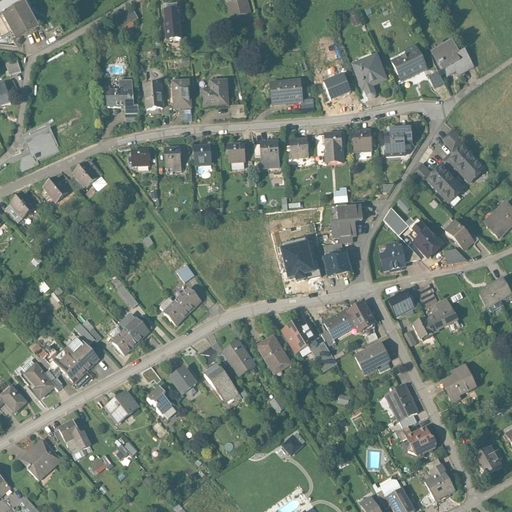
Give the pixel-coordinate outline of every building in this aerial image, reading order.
[(245,0),(227,0),(227,1),(226,1),(227,3),(228,3),(232,17),(249,12),(245,0)] [(38,27),(24,4),(5,15),(5,14),(3,16),(2,16),(16,40),(38,27)] [(137,19),(132,11),(127,14),(126,12),(117,17),(124,30),(133,25),(131,22),(137,19)] [(178,14),(166,15),(168,39),(180,38),(178,14)] [(355,14),(349,17),(351,24),(358,22),(355,14)] [(451,41),(431,52),(438,65),(440,64),(444,70),(459,61),(456,55),(458,54),(451,41)] [(409,55),(394,63),(402,80),(425,68),(414,46),(407,50),(409,55)] [(459,61),(444,70),(447,76),(456,71),(458,75),(473,67),(464,50),(458,54),(456,55),(459,61)] [(373,58),(359,65),(361,71),(360,72),(361,74),(357,76),(359,81),(360,82),(362,82),(364,88),(371,85),(371,87),(379,84),(380,82),(380,79),(384,77),(382,71),(380,69),(378,69),(373,58)] [(17,62),(6,66),(10,77),(21,73),(17,62)] [(437,72),(429,77),(434,88),(443,83),(437,72)] [(343,75),(323,83),(330,100),(350,91),(343,75)] [(131,79),(119,80),(120,90),(106,91),(107,107),(124,106),(133,105),(131,79)] [(285,81),(271,83),(273,101),(282,100),(282,99),(286,98),(286,102),(302,100),(303,100),(301,80),(300,80),(300,81),(291,82),(291,85),(285,85),(285,81)] [(160,81),(146,82),(146,86),(144,86),(146,109),(162,107),(160,81)] [(227,81),(211,82),(211,90),(203,91),(204,107),(229,106),(227,81)] [(188,82),(172,83),(175,109),(191,108),(188,82)] [(4,87),(0,88),(0,110),(12,106),(4,87)] [(243,103),(229,103),(230,116),(244,115),(243,103)] [(137,105),(133,105),(124,106),(125,122),(137,121),(136,113),(138,113),(137,105)] [(22,141),(30,156),(31,155),(35,163),(36,162),(59,151),(57,147),(58,147),(49,128),(22,141)] [(409,130),(391,131),(391,140),(385,141),(386,157),(403,156),(403,145),(410,144),(409,130)] [(353,133),(354,152),(362,152),(362,151),(370,150),(370,151),(371,151),(370,132),(360,132),(360,133),(353,134),(353,133)] [(333,135),(324,135),(326,164),(343,162),(341,134),(340,134),(340,135),(333,135)] [(307,140),(290,141),(291,158),(308,157),(307,140)] [(269,143),(260,143),(262,162),(279,161),(278,142),(277,142),(277,143),(269,143)] [(243,145),(229,146),(231,163),(244,162),(243,145)] [(201,148),(194,148),(196,165),(203,164),(203,165),(212,165),(210,147),(201,147),(201,148)] [(171,150),(165,151),(166,168),(173,168),(173,167),(181,166),(180,149),(171,150)] [(481,170),(462,150),(459,153),(459,156),(456,158),(454,158),(452,160),(448,156),(442,162),(452,172),(455,168),(464,177),(464,180),(467,183),(471,183),(475,180),(474,177),(481,170)] [(148,152),(132,153),(133,167),(149,166),(148,152)] [(38,166),(36,162),(35,163),(31,155),(30,156),(21,160),(19,170),(22,174),(38,166)] [(442,162),(435,169),(439,173),(437,174),(437,176),(435,179),(433,178),(429,182),(448,202),(456,194),(459,195),(462,191),(462,188),(459,185),(455,185),(447,176),(452,172),(442,162)] [(86,165),(74,176),(85,189),(98,178),(86,165)] [(68,194),(56,180),(43,191),(56,205),(68,194)] [(346,200),(344,188),(331,190),(332,202),(346,200)] [(27,201),(24,197),(6,213),(18,227),(36,210),(35,210),(41,205),(33,196),(27,201)] [(281,198),(280,208),(298,209),(298,203),(286,203),(286,198),(281,198)] [(511,210),(505,203),(493,215),(494,216),(485,225),(484,224),(483,224),(498,240),(508,230),(507,229),(511,223),(511,210)] [(338,212),(339,226),(353,224),(361,223),(360,209),(338,212)] [(388,228),(397,237),(407,228),(398,219),(388,228)] [(355,238),(353,224),(339,226),(332,226),(333,240),(355,238)] [(465,236),(454,225),(445,233),(464,253),(473,245),(465,236)] [(414,233),(413,234),(420,240),(414,246),(427,258),(440,246),(439,245),(438,246),(434,241),(434,240),(427,233),(428,232),(421,226),(422,227),(415,234),(414,233)] [(465,236),(473,245),(474,246),(478,242),(469,232),(465,236)] [(326,261),(344,257),(341,246),(323,250),(326,261)] [(385,258),(381,259),(384,273),(391,272),(391,273),(400,271),(400,270),(405,268),(401,250),(398,251),(398,247),(386,250),(387,254),(385,258)] [(307,249),(283,254),(289,282),(313,276),(311,267),(307,249)] [(455,252),(445,255),(447,267),(465,263),(455,252)] [(346,257),(344,257),(326,261),(324,262),(328,280),(348,275),(347,271),(349,270),(346,257)] [(317,266),(311,267),(313,276),(314,280),(320,278),(317,266)] [(186,268),(177,275),(185,284),(193,278),(186,268)] [(492,290),(480,297),(487,310),(511,297),(503,281),(491,287),(492,290)] [(122,288),(117,292),(132,310),(137,306),(122,288)] [(428,288),(416,294),(424,310),(436,304),(428,288)] [(187,292),(176,304),(188,316),(199,304),(195,300),(197,298),(193,294),(191,296),(187,292)] [(406,296),(411,306),(416,303),(411,293),(406,296)] [(413,310),(411,306),(406,296),(390,304),(397,318),(413,310)] [(457,323),(446,302),(436,307),(439,313),(427,320),(428,322),(426,323),(433,336),(457,323)] [(188,316),(176,304),(164,316),(176,328),(179,325),(180,326),(183,323),(182,322),(188,316)] [(348,316),(355,329),(359,335),(375,326),(364,307),(348,316)] [(346,313),(323,326),(332,342),(355,329),(348,316),(346,313)] [(124,333),(136,322),(130,316),(119,328),(124,333)] [(142,319),(137,323),(146,331),(150,327),(142,319)] [(420,342),(433,336),(426,323),(426,321),(413,328),(420,342)] [(136,322),(124,333),(136,346),(148,334),(146,331),(137,323),(136,322)] [(81,329),(95,343),(97,346),(101,341),(93,332),(94,331),(87,324),(81,329)] [(302,324),(283,336),(296,357),(308,349),(324,375),(336,368),(324,348),(318,351),(315,345),(302,324)] [(80,328),(75,333),(90,348),(95,343),(81,329),(80,328)] [(130,353),(136,346),(124,333),(112,345),(124,358),(127,355),(128,356),(130,353)] [(288,364),(273,340),(272,341),(274,343),(266,348),(264,346),(257,351),(272,374),(288,364)] [(78,343),(66,355),(86,375),(98,363),(94,359),(96,357),(92,352),(90,354),(78,343)] [(238,345),(222,356),(224,355),(235,371),(233,372),(239,381),(255,371),(238,345)] [(390,364),(381,347),(356,360),(365,377),(390,364)] [(74,387),(86,375),(66,355),(54,367),(74,387)] [(238,398),(218,369),(204,379),(213,392),(214,391),(225,407),(238,398)] [(476,389),(465,369),(458,373),(460,377),(443,385),(451,402),(476,389)] [(37,392),(34,395),(41,402),(54,391),(36,370),(26,379),(37,392)] [(151,370),(142,376),(149,385),(153,382),(156,385),(161,382),(151,370)] [(196,387),(184,372),(170,383),(182,398),(196,387)] [(409,399),(404,389),(386,398),(392,409),(394,408),(398,415),(395,416),(400,425),(418,416),(412,404),(413,403),(411,398),(409,399)] [(12,391),(1,402),(5,406),(15,417),(26,406),(12,391)] [(169,401),(159,391),(147,402),(151,407),(154,407),(157,410),(155,411),(162,419),(164,417),(168,422),(176,415),(168,406),(169,401)] [(136,410),(125,395),(106,411),(118,425),(136,410)] [(73,425),(59,432),(64,441),(66,445),(74,441),(81,453),(90,448),(84,436),(80,438),(73,425)] [(431,442),(425,431),(412,438),(408,440),(411,447),(409,455),(423,459),(425,453),(428,451),(430,452),(434,450),(435,446),(433,443),(431,442)] [(64,441),(59,432),(54,435),(59,444),(64,441)] [(302,449),(294,439),(282,449),(290,459),(302,449)] [(52,454),(42,444),(21,463),(28,470),(27,471),(37,481),(59,461),(52,454)] [(491,449),(476,457),(484,471),(480,473),(484,480),(503,469),(499,462),(501,461),(498,456),(496,457),(491,449)] [(121,450),(115,455),(120,462),(127,456),(121,450)] [(99,461),(90,469),(94,474),(103,466),(99,461)] [(456,489),(443,467),(431,474),(433,478),(423,483),(434,502),(456,489)] [(0,499),(1,500),(11,492),(0,480),(0,499)] [(383,490),(388,499),(400,492),(394,483),(383,490)] [(388,499),(383,490),(375,494),(378,498),(383,506),(386,511),(390,508),(386,500),(388,499)] [(400,492),(388,499),(386,500),(390,508),(393,511),(412,511),(414,511),(412,507),(407,499),(402,491),(400,492)] [(412,496),(407,499),(412,507),(417,504),(412,496)] [(378,498),(370,502),(376,511),(383,506),(378,498)] [(369,500),(359,506),(362,511),(376,511),(370,502),(369,500)]
